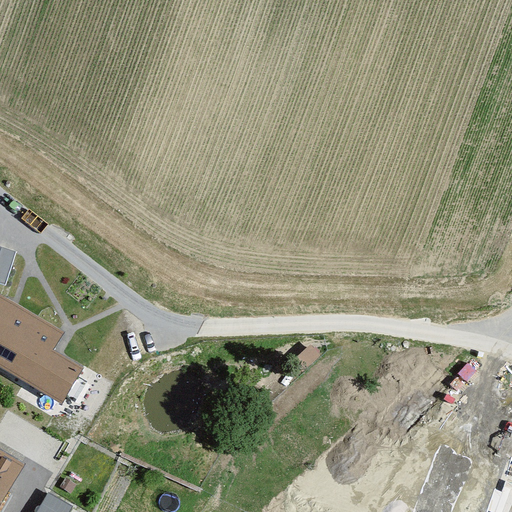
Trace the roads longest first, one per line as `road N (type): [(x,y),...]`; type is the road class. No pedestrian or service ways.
road 1 (track): [(99,358),(241,323),(511,322)]
road 2 (track): [(99,358),(0,185)]
